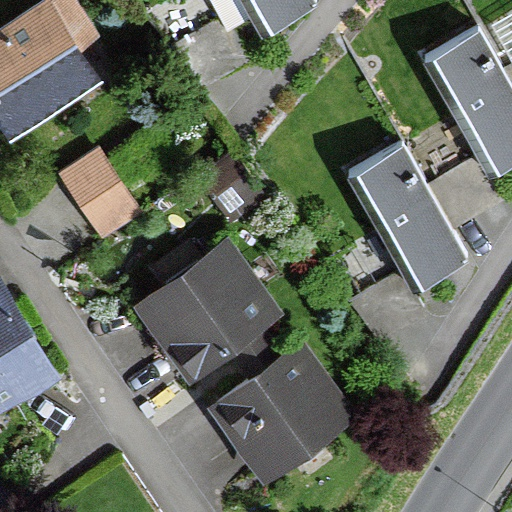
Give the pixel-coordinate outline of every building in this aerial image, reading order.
[(105,76),(49,0),(38,0),(0,27),(0,126),(12,143),(105,76)] [(266,0),(272,9),(287,0),(266,0)] [(511,138),(511,34),(469,57),(511,138)] [(133,175),(171,155),(152,119),(114,139),(133,175)] [(90,227),(138,214),(117,138),(68,152),(90,227)] [(446,256),(498,232),(456,139),(406,162),(446,256)] [(286,315),(226,234),(131,303),(191,384),(286,315)] [(0,409),(61,370),(0,277),(0,409)] [(358,419),(300,341),(208,409),(266,487),(358,419)]
